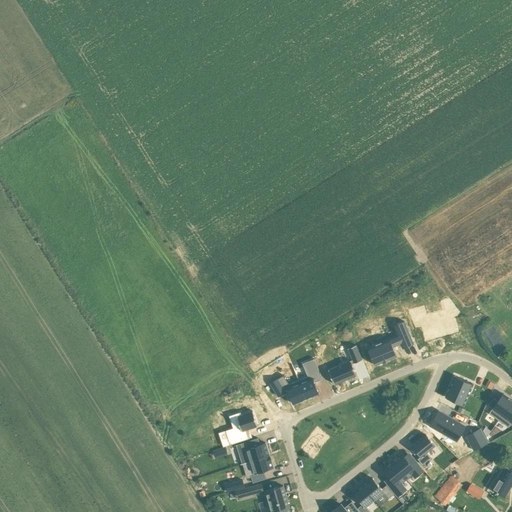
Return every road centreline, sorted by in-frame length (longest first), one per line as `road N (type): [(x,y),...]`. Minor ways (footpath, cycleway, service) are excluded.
road 1 (residential): [(308,511),(414,419),(447,357)]
road 2 (residential): [(283,424),(447,357)]
